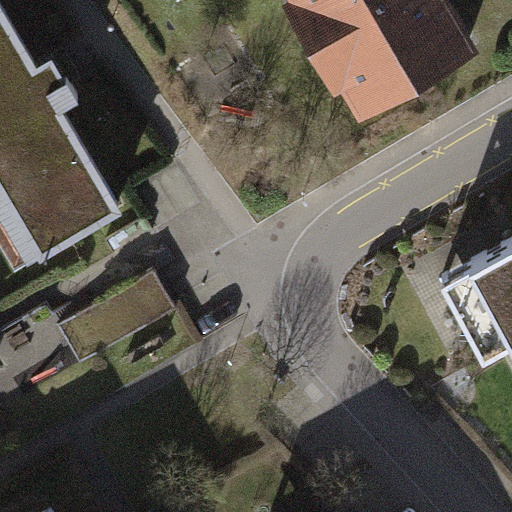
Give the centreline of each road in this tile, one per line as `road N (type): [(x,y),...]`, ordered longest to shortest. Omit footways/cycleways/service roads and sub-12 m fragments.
road 1 (residential): [(309,282),(332,350),(477,511)]
road 2 (residential): [(309,282),(348,217),(511,124)]
